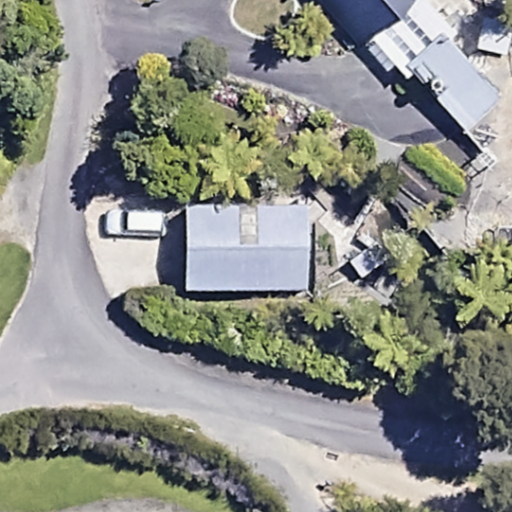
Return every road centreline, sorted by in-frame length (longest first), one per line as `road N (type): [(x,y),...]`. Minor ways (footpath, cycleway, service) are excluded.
road 1 (residential): [(85,342),(157,381),(511,456)]
road 2 (residential): [(85,342),(70,307),(61,213),(74,91),(70,0)]
